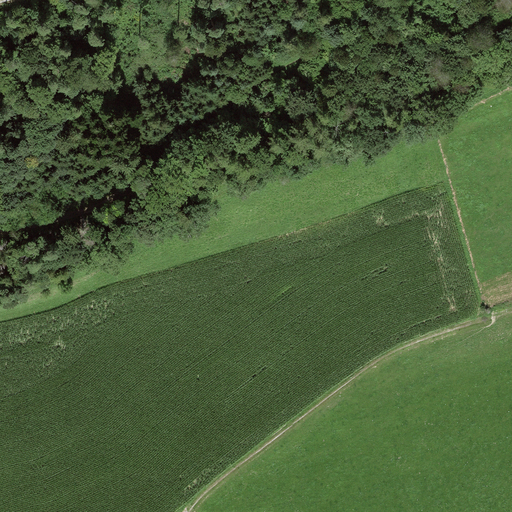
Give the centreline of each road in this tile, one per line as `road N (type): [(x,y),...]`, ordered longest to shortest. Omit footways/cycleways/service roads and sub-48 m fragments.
road 1 (track): [(187,511),(374,363),(511,312)]
road 2 (track): [(298,179),(171,187),(0,226)]
